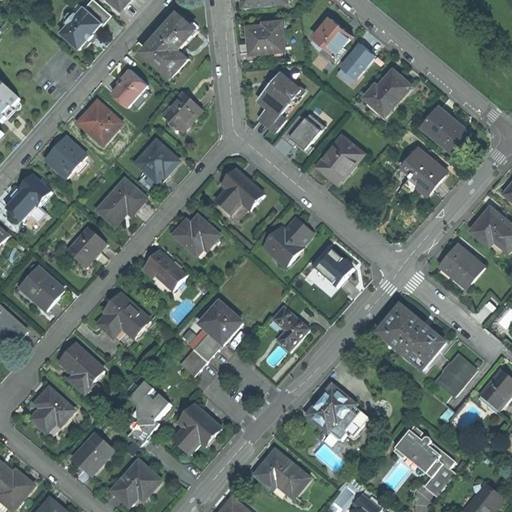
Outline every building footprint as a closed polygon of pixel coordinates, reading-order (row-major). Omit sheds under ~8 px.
[(95,0),(88,8),(93,13),(101,5),(95,0)] [(114,0),(125,9),(132,0),(114,0)] [(113,15),(101,5),(93,13),(88,8),(87,7),(80,15),(77,13),(72,13),(69,17),(69,22),(71,25),(63,33),(82,50),(84,47),(87,49),(97,38),(105,28),(103,26),(113,15)] [(146,52),(174,77),(190,60),(183,53),(187,49),(184,46),(196,32),(190,27),(192,25),(191,25),(186,20),(180,14),(146,52)] [(328,48),(337,54),(344,46),(345,48),(354,37),(344,28),(333,19),(317,39),(328,48)] [(193,22),(191,25),(192,25),(190,27),(196,32),(199,28),(199,27),(195,22),(193,22)] [(252,41),(253,54),(271,52),(286,50),(284,23),(272,24),(272,26),(251,28),(252,41)] [(349,50),(345,48),(344,46),(337,54),(328,48),(317,39),(315,42),(322,50),(322,51),(338,64),(349,50)] [(363,45),(344,67),(358,79),(377,56),(369,50),(363,45)] [(287,59),(286,50),(271,52),(272,60),(287,59)] [(114,94),(130,108),(133,104),(140,97),(147,89),(150,86),(132,70),(125,77),(127,79),(122,85),(119,89),(114,94)] [(368,98),(387,115),(413,87),(404,78),(396,71),(378,92),(375,90),(368,98)] [(262,119),(278,132),(287,121),(281,116),(291,104),(293,105),(296,101),(294,99),(302,90),(283,74),(275,84),(276,86),(272,91),(270,89),(262,100),(267,105),(271,108),(262,119)] [(0,137),(3,134),(0,130),(0,120),(4,116),(4,117),(20,99),(7,88),(0,81),(0,137)] [(152,95),(147,89),(140,97),(146,102),(152,95)] [(166,117),(185,134),(204,112),(194,104),(185,95),(166,117)] [(146,102),(140,97),(133,104),(139,109),(146,102)] [(81,125),(105,146),(123,126),(100,104),(89,116),(81,125)] [(440,140),(457,154),(472,135),(458,123),(456,125),(452,122),(454,120),(447,114),(440,108),(426,126),(441,139),(440,140)] [(307,120),(301,115),(283,137),(296,147),(299,143),(300,144),(302,145),(300,147),(309,155),(315,148),(312,145),(327,127),(312,114),(307,120)] [(328,175),(338,183),(354,162),(358,165),(366,154),(343,136),(333,149),(334,149),(328,157),(327,157),(318,167),(328,175)] [(49,162),(69,180),(88,158),(68,140),(58,151),(49,162)] [(154,180),(159,184),(165,177),(168,178),(174,171),(181,164),(158,144),(139,166),(154,180)] [(449,173),(420,149),(405,168),(414,175),(412,177),(414,178),(417,174),(425,181),(420,187),(431,195),(439,185),(449,173)] [(341,185),(358,165),(354,162),(338,183),(341,185)] [(218,203),(239,222),(250,210),(252,212),(266,196),(238,172),(230,181),(224,187),(229,191),(218,203)] [(412,180),(420,187),(425,181),(417,174),(414,178),(412,180)] [(53,194),(35,177),(28,185),(22,192),(24,194),(9,211),(24,224),(39,207),(40,209),(53,194)] [(168,179),(168,178),(165,177),(159,184),(154,180),(152,182),(159,188),(160,188),(168,179)] [(101,212),(117,227),(130,213),(134,217),(141,209),(148,201),(127,183),(101,212)] [(474,231),(500,252),(504,247),(511,252),(511,249),(511,224),(500,214),(497,218),(490,212),(482,222),(474,231)] [(221,238),(200,218),(192,227),(188,223),(182,230),(176,237),(203,261),(213,251),(211,249),(221,238)] [(280,262),(287,268),(305,249),(304,248),(315,236),(305,228),(297,220),(281,238),(278,235),(266,249),(274,257),(279,251),(285,256),(280,262)] [(0,249),(11,238),(0,228),(0,249)] [(70,252),(88,269),(98,258),(108,246),(90,230),(70,252)] [(443,266),(457,277),(460,275),(472,285),(486,268),(460,246),(451,257),(443,266)] [(325,277),(338,289),(347,280),(355,270),(332,250),(318,266),(327,274),(325,277)] [(188,277),(162,253),(157,259),(150,267),(156,272),(157,276),(157,277),(174,292),(188,277)] [(155,279),(157,277),(157,276),(156,272),(150,267),(146,271),(155,279)] [(35,300),(49,312),(58,302),(66,292),(40,269),(25,286),(37,297),(35,300)] [(152,322),(122,296),(113,307),(116,310),(108,318),(101,326),(128,349),(152,322)] [(491,306),(497,311),(502,305),(496,300),(491,306)] [(211,333),(225,345),(234,336),(244,325),(236,318),(235,319),(230,314),(230,313),(222,305),(203,326),(211,333)] [(279,342),(291,353),(301,342),(311,331),(286,308),(275,321),(287,332),(279,342)] [(0,311),(0,346),(1,347),(10,337),(20,345),(24,340),(30,334),(2,309),(0,311)] [(381,335),(426,371),(446,346),(424,328),(402,310),(381,335)] [(196,347),(204,338),(193,328),(185,338),(196,347)] [(220,351),(225,345),(211,333),(206,339),(220,351)] [(206,339),(195,351),(209,364),(220,351),(206,339)] [(106,372),(77,347),(70,355),(63,363),(82,380),(77,385),(87,394),(106,372)] [(182,366),(196,378),(209,364),(195,351),(182,366)] [(438,383),(456,398),(479,372),(461,357),(449,370),(438,383)] [(482,396),(501,412),(511,399),(511,379),(503,372),(482,396)] [(129,438),(142,450),(148,442),(148,441),(144,438),(149,433),(152,436),(161,426),(158,423),(164,416),(173,406),(152,388),(151,389),(147,385),(137,396),(143,401),(144,422),(136,423),(130,429),(134,433),(129,438)] [(321,404),(310,416),(339,440),(358,418),(356,416),(361,410),(334,388),(321,404)] [(34,421),(53,438),(76,413),(52,391),(44,399),(38,406),(44,410),(34,421)] [(176,441),(193,456),(203,445),(207,448),(215,439),(224,430),(198,407),(183,424),(188,428),(176,441)] [(433,494),(439,499),(458,475),(451,470),(457,463),(435,445),(432,448),(431,447),(433,445),(433,444),(433,441),(430,439),(428,440),(427,440),(425,443),(421,439),(425,434),(416,427),(396,453),(405,460),(410,454),(416,460),(413,463),(429,476),(431,472),(436,476),(426,488),(433,494)] [(148,441),(152,436),(149,433),(144,438),(148,441)] [(83,468),(93,477),(115,452),(98,437),(76,461),(83,468)] [(128,452),(134,457),(141,450),(135,445),(128,452)] [(258,477),(275,491),(279,486),(296,499),(311,481),(278,453),(267,466),(258,477)] [(122,499),(132,507),(141,497),(146,501),(162,483),(140,464),(115,493),(122,499)] [(16,477),(2,465),(0,466),(0,492),(2,494),(0,496),(0,498),(16,511),(36,488),(27,480),(18,473),(16,477)] [(469,511),(496,511),(505,502),(490,490),(485,496),(483,493),(468,511),(469,511)] [(357,506),(363,511),(364,511),(366,509),(369,511),(380,511),(383,510),(365,496),(357,506)] [(43,511),(64,511),(59,507),(52,501),(43,511)] [(247,511),(234,501),(228,508),(225,511),(247,511)]
